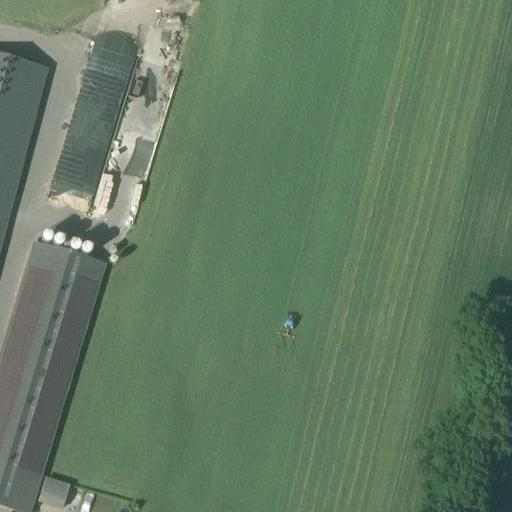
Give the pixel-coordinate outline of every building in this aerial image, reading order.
[(0,244),(46,72),(0,59),(0,244)] [(93,165),(79,164),(77,188),(92,189),(93,165)] [(79,212),(84,202),(70,195),(65,205),(79,212)] [(0,508),(11,511),(29,511),(104,267),(32,245),(0,351),(0,508)] [(44,482),(38,506),(60,511),(61,511),(68,488),(44,482)]
